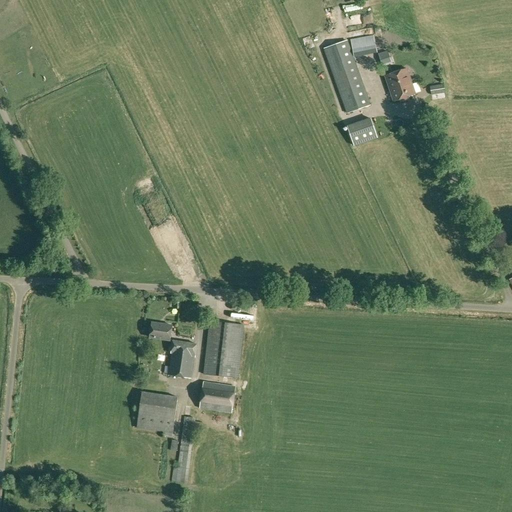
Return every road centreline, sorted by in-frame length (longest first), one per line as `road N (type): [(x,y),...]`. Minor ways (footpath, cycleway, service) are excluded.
road 1 (unclassified): [(86,282),(511,309)]
road 2 (unclassified): [(511,309),(420,113)]
road 3 (unclassified): [(86,282),(0,104)]
road 4 (unclassified): [(0,456),(19,279)]
